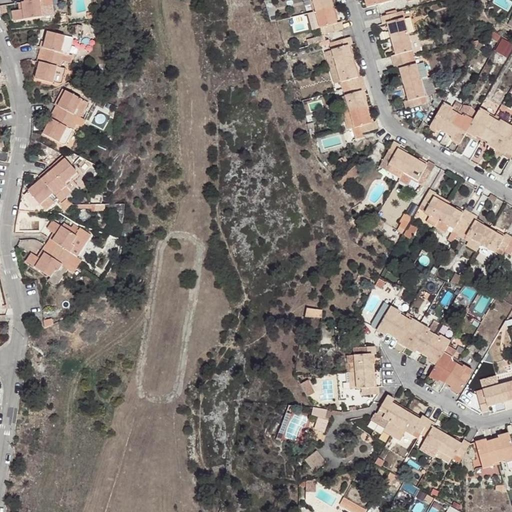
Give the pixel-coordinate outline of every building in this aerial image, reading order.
[(22,0),(22,3),(20,3),(21,11),(10,12),(11,23),(46,17),(45,7),(42,8),(41,0),(22,0)] [(49,0),(41,0),(42,8),(45,7),(46,17),(52,16),(49,0)] [(310,0),(320,35),(342,30),(340,22),(336,23),(329,0),(310,0)] [(402,12),(380,18),(382,24),(387,23),(395,55),(391,57),(394,71),(399,69),(407,101),(403,103),(405,109),(427,104),(416,63),(411,65),(409,59),(415,58),(402,12)] [(46,33),(33,80),(51,84),(56,68),(60,68),(63,54),(59,53),(63,37),(46,33)] [(324,53),(333,85),(340,83),(342,89),(347,88),(348,95),(344,96),(349,114),(354,129),(355,135),(351,136),(353,141),(364,137),(363,133),(377,129),(375,122),(371,123),(361,91),(365,90),(362,76),(357,78),(347,46),(352,45),(350,38),(329,45),(330,51),(324,53)] [(509,57),(511,48),(511,41),(501,38),(496,52),(509,57)] [(427,95),(435,93),(426,61),(417,63),(427,95)] [(63,92),(41,135),(57,143),(66,128),(69,130),(75,116),(72,115),(80,99),(63,92)] [(486,145),(495,150),(503,154),(511,157),(511,127),(509,125),(511,119),(511,111),(501,106),(493,119),(488,116),(489,114),(479,109),(473,120),(464,115),(462,117),(451,111),(453,108),(443,103),(429,128),(438,133),(440,131),(451,137),(449,140),(459,144),(466,134),(474,139),(476,136),(487,143),(486,145)] [(354,129),(349,114),(343,116),(348,130),(354,129)] [(394,140),(385,157),(391,160),(388,165),(402,173),(418,181),(424,184),(435,166),(428,161),(426,165),(397,149),(400,144),(394,140)] [(503,154),(495,150),(493,154),(501,158),(503,154)] [(400,176),(402,173),(388,165),(391,160),(385,157),(380,165),(400,176)] [(63,159),(50,170),(39,180),(26,191),(39,205),(51,194),(54,196),(65,187),(63,185),(75,174),(63,159)] [(355,165),(338,180),(344,186),(361,171),(355,165)] [(39,180),(50,170),(49,169),(38,178),(39,180)] [(414,189),(418,181),(402,173),(400,176),(398,180),(414,189)] [(435,197),(437,193),(431,189),(420,208),(430,215),(438,220),(435,226),(450,235),(448,240),(454,243),(457,237),(460,232),(495,252),(498,248),(510,255),(511,251),(511,235),(506,233),(504,236),(476,220),(478,216),(465,209),(463,213),(448,205),(435,197)] [(451,201),(437,193),(435,197),(448,205),(451,201)] [(415,217),(407,213),(401,224),(403,224),(400,231),(406,234),(415,217)] [(435,226),(438,220),(430,215),(426,221),(435,226)] [(424,222),(415,217),(406,234),(415,239),(424,222)] [(45,229),(51,232),(47,239),(48,240),(50,241),(55,244),(47,256),(42,254),(40,252),(39,251),(34,257),(30,254),(24,262),(49,277),(47,281),(56,286),(66,269),(72,273),(79,261),(75,258),(89,236),(73,226),(71,229),(69,233),(61,228),(50,221),(45,229)] [(71,229),(64,224),(61,228),(69,233),(71,229)] [(495,252),(460,232),(457,237),(468,243),(467,246),(477,252),(478,251),(491,259),(495,252)] [(42,254),(47,256),(55,244),(50,241),(48,240),(40,252),(42,254)] [(386,284),(379,280),(375,287),(382,291),(386,284)] [(384,322),(379,331),(387,337),(388,335),(400,341),(399,344),(417,354),(418,352),(430,359),(428,361),(437,366),(430,378),(440,383),(441,382),(453,388),(451,390),(460,395),(474,371),(465,366),(464,367),(454,361),(458,352),(449,347),(451,342),(442,337),(442,339),(430,331),(431,329),(413,319),(412,321),(401,314),(402,312),(386,303),(377,318),(384,322)] [(308,307),(308,316),(324,318),(325,310),(308,307)] [(50,318),(41,319),(43,327),(51,323),(50,318)] [(355,373),(356,390),(360,389),(361,396),(379,395),(379,387),(374,388),(372,355),(376,355),(375,347),(353,348),(355,373)] [(511,374),(510,367),(505,368),(506,373),(494,376),(494,379),(473,385),(474,387),(469,389),(472,399),(477,398),(481,413),(488,412),(488,407),(511,400),(511,374)] [(356,390),(355,373),(346,374),(347,383),(349,383),(350,390),(356,390)] [(301,385),(307,398),(314,394),(308,382),(301,385)] [(461,444),(433,427),(435,424),(422,416),(420,420),(392,404),(394,400),(388,396),(371,424),(399,441),(405,432),(411,435),(414,432),(426,438),(420,449),(448,464),(451,459),(453,460),(455,455),(461,459),(470,444),(463,440),(461,444)] [(312,407),(311,415),(317,416),(314,429),(326,432),(330,410),(312,407)] [(297,441),(306,415),(288,408),(278,434),(297,441)] [(511,440),(510,433),(500,437),(500,438),(488,442),(487,440),(477,442),(485,469),(495,468),(494,465),(507,461),(508,463),(511,461),(511,440)] [(304,459),(313,470),(326,460),(317,449),(304,459)] [(314,479),(304,482),(304,492),(314,492),(314,479)] [(343,498),(338,505),(351,511),(366,511),(367,511),(343,498)]
